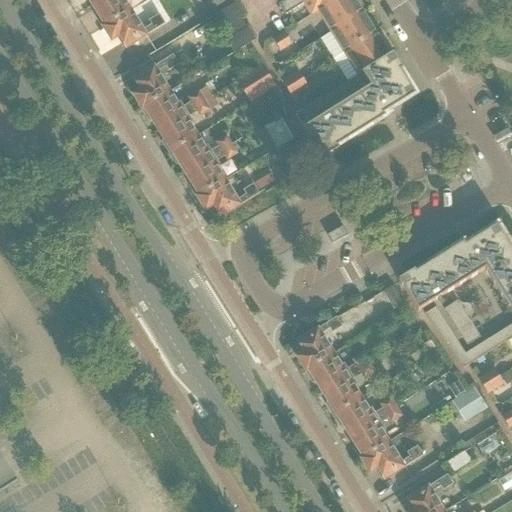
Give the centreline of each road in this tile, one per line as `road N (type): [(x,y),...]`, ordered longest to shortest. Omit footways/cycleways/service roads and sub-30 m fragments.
road 1 (primary): [(320,511),(0,0)]
road 2 (residential): [(364,511),(44,0)]
road 3 (residential): [(467,119),(258,237),(246,269),(257,290),(269,306),(297,309),(509,186)]
road 4 (primary): [(0,60),(283,511)]
